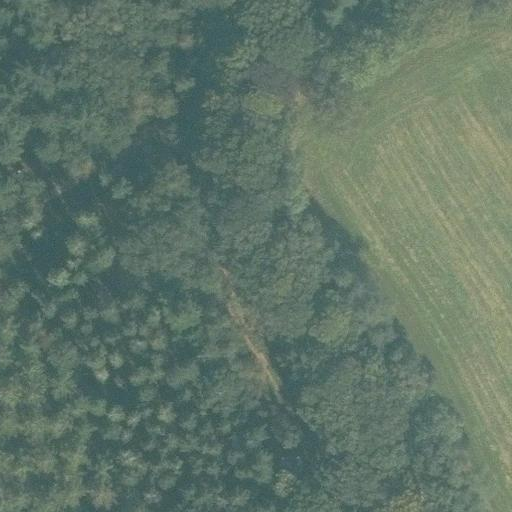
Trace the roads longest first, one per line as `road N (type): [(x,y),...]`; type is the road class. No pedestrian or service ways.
road 1 (unknown): [(324,511),(290,408),(179,212),(70,133),(0,97)]
road 2 (track): [(236,85),(225,159),(347,421),(375,511)]
